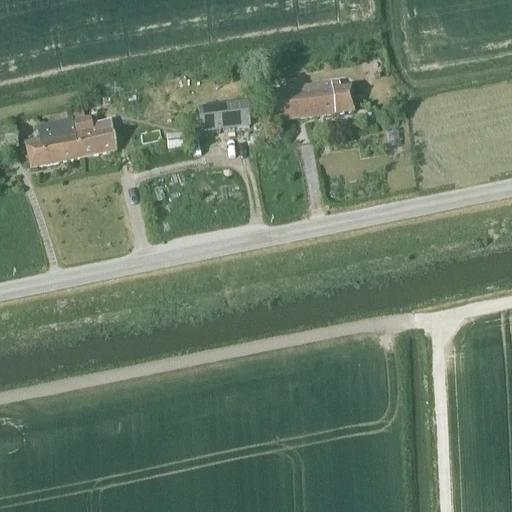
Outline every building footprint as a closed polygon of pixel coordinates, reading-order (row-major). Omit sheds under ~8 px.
[(248,129),(243,85),(202,90),(204,109),(181,111),(184,141),(203,139),(202,134),(248,129)] [(275,124),(351,115),(348,90),(337,91),(336,85),(271,93),(275,124)] [(247,91),(249,102),(263,100),(261,89),(247,91)] [(109,125),(97,127),(94,114),(107,111),(105,101),(70,108),(72,118),(71,118),(72,123),(71,123),(75,139),(80,162),(115,155),(109,125)] [(261,116),(251,117),(253,139),(263,138),(261,116)] [(80,162),(75,139),(71,123),(36,130),(38,141),(22,144),(28,172),(80,162)] [(0,155),(17,152),(13,131),(0,133),(0,155)] [(167,151),(182,150),(180,138),(165,139),(167,151)]
